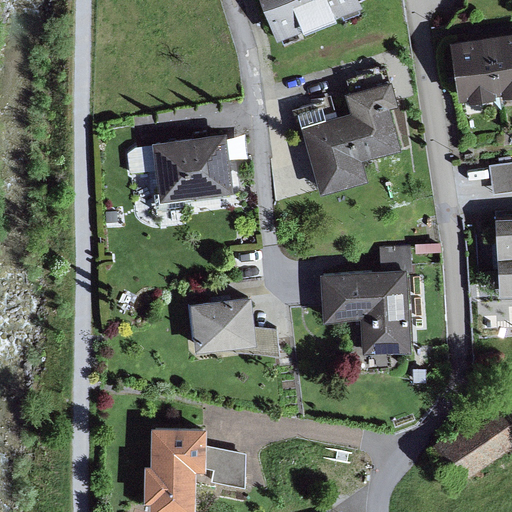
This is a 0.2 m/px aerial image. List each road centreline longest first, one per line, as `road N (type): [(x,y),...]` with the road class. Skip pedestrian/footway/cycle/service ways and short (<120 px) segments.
road 1 (residential): [(379,511),(378,496),(465,372),(420,0)]
road 2 (residential): [(276,277),(253,61),(231,0)]
